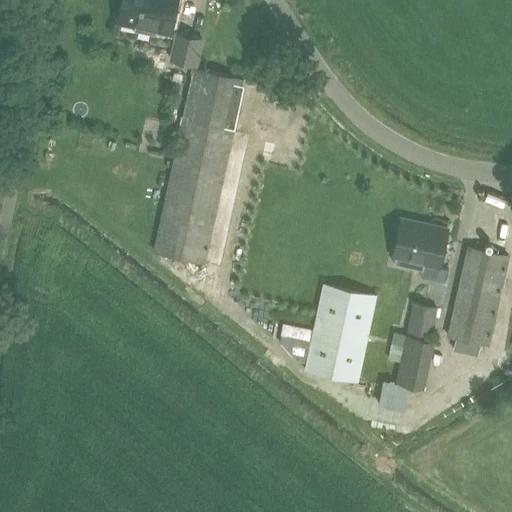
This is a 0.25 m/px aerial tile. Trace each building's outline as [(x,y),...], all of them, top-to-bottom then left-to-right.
[(171,32),(177,0),(121,0),(118,16),(155,24),(154,29),(171,32)] [(195,66),(201,38),(177,33),(171,61),(195,66)] [(206,261),(246,78),(195,67),(155,250),(206,261)] [(398,235),(394,255),(395,256),(394,263),(423,269),(425,262),(440,265),(448,228),(427,223),(427,226),(420,225),(421,222),(402,218),(401,223),(398,225),(396,231),(398,235)] [(489,344),(509,254),(469,245),(448,334),(489,344)] [(324,283),(305,369),(359,380),(377,294),(324,283)] [(432,335),(438,307),(415,302),(409,330),(432,335)] [(425,387),(435,340),(408,334),(397,381),(425,387)]
